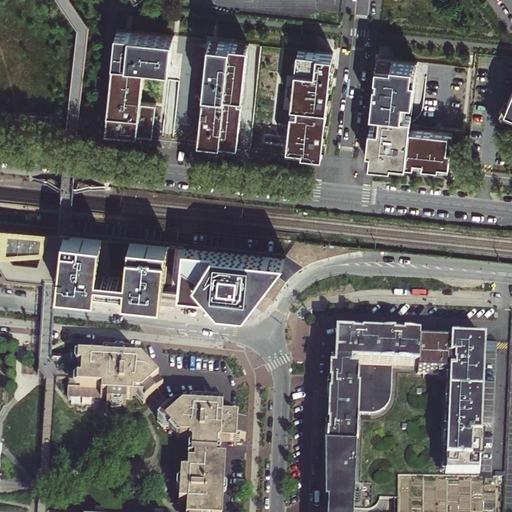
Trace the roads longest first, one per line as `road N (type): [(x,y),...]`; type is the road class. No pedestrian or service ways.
road 1 (residential): [(0,152),(342,193)]
road 2 (residential): [(342,193),(362,0)]
road 3 (residential): [(342,193),(511,210)]
road 4 (secondary): [(347,264),(511,281)]
road 5 (secondary): [(511,269),(347,264)]
road 6 (secondary): [(150,322),(0,302)]
road 7 (residential): [(279,453),(282,374),(265,326)]
